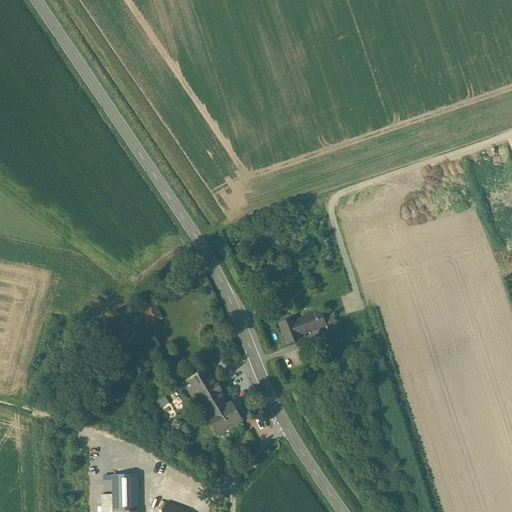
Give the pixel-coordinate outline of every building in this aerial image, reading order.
[(156,319),(149,308),(136,315),(143,326),(156,319)] [(321,309),(299,318),(306,333),(328,324),(331,331),(341,326),(334,310),(324,315),(321,309)] [(306,335),(306,333),(299,318),(295,320),(294,317),(277,324),(286,344),(306,335)] [(177,364),(168,370),(172,376),(181,370),(177,364)] [(217,386),(207,369),(185,383),(193,397),(197,395),(208,413),(207,414),(218,434),(242,421),(232,404),(228,405),(220,392),(221,390),(218,385),(217,386)]
